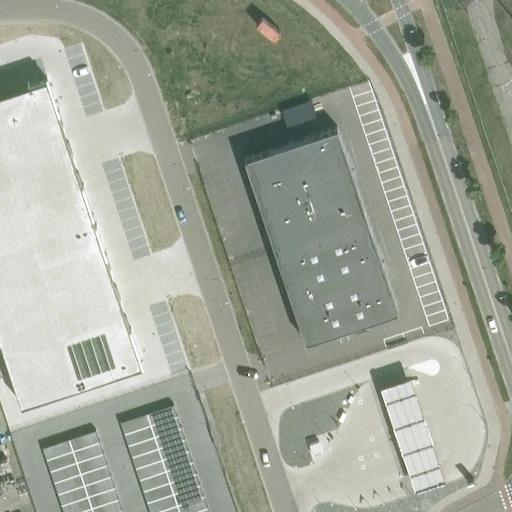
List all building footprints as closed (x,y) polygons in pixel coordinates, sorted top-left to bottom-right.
[(48,77),(0,92),(0,172),(71,148),(48,77)] [(245,156),(276,248),(306,340),(399,309),(338,125),(245,156)] [(0,251),(95,220),(71,148),(0,172),(0,251)] [(0,251),(0,331),(119,292),(95,220),(0,251)] [(0,337),(21,402),(142,362),(119,292),(0,331),(0,337)] [(409,366),(379,376),(414,479),(443,470),(409,366)] [(174,401),(148,410),(152,421),(178,412),(174,401)] [(148,410),(121,419),(125,430),(152,421),(148,410)] [(155,433),(182,424),(178,412),(152,421),(155,433)] [(129,441),(155,433),(152,421),(125,430),(129,441)] [(155,433),(159,444),(186,435),(182,424),(155,433)] [(74,447),(100,438),(97,427),(70,435),(74,447)] [(132,453),(159,444),(155,433),(129,441),(132,453)] [(43,444),(47,456),(74,447),(70,435),(43,444)] [(189,447),(186,435),(159,444),(163,455),(189,447)] [(100,438),(74,447),(77,458),(104,449),(100,438)] [(315,454),(326,450),(322,441),(312,445),(315,454)] [(163,455),(159,444),(132,453),(136,464),(163,455)] [(51,467),(77,458),(74,447),(47,456),(51,467)] [(163,455),(167,467),(193,458),(189,447),(163,455)] [(81,470),(108,461),(104,449),(77,458),(81,470)] [(163,455),(136,464),(140,476),(167,467),(163,455)] [(55,478),(81,470),(77,458),(51,467),(55,478)] [(197,469),(193,458),(167,467),(170,478),(197,469)] [(111,472),(108,461),(81,470),(85,481),(111,472)] [(140,476),(144,487),(170,478),(167,467),(140,476)] [(170,478),(174,490),(201,481),(197,469),(170,478)] [(85,481),(81,470),(55,478),(58,490),(85,481)] [(115,484),(111,472),(85,481),(89,492),(115,484)] [(174,490),(170,478),(144,487),(147,498),(174,490)] [(85,481),(58,490),(62,501),(89,492),(85,481)] [(178,501),(204,492),(201,481),(174,490),(178,501)] [(92,504),(119,495),(115,484),(89,492),(92,504)] [(174,490),(147,498),(151,510),(178,501),(174,490)] [(62,501),(65,511),(67,511),(92,504),(89,492),(62,501)] [(181,511),(182,511),(208,504),(204,492),(178,501),(181,511)] [(105,511),(123,506),(119,495),(92,504),(95,511),(105,511)] [(181,511),(178,501),(151,510),(151,511),(181,511)]
